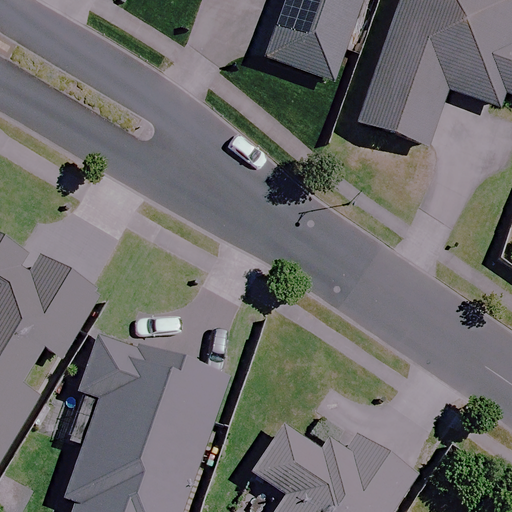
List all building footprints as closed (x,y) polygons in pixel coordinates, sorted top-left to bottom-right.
[(356,0),(281,0),(259,63),(325,87),(356,0)] [(511,0),(393,0),(353,133),(421,154),(439,95),(492,112),(496,98),(511,103),(511,45),(511,44),(511,0)] [(19,420),(29,402),(13,393),(36,353),(55,363),(91,300),(0,248),(0,484),(32,428),(19,420)] [(68,511),(173,511),(217,387),(91,344),(72,399),(93,406),(60,502),(71,506),(68,511)] [(327,468),(276,434),(246,479),(279,501),(272,511),(387,511),(406,483),(344,442),(327,468)]
